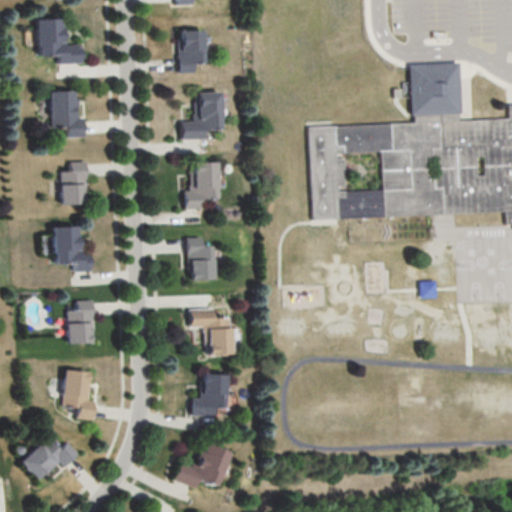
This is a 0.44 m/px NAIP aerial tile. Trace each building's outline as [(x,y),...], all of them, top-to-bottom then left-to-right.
[(33,18),(34,55),(54,54),(54,63),(78,62),(77,42),(71,42),(71,31),(58,31),(57,17),(33,18)] [(199,29),(174,29),(174,72),(190,72),(190,67),(211,67),(211,49),(199,49),(199,29)] [(307,219),(304,127),(409,124),(409,117),(407,117),(405,64),(456,63),(458,115),(456,115),(456,121),(506,119),(505,105),(511,104),(511,210),(501,211),(307,219)] [(80,136),(79,115),(71,115),(71,89),(46,90),(47,126),(62,125),(62,136),(80,136)] [(176,138),(200,138),(200,128),(216,128),(217,91),(191,91),(190,120),(176,120),(176,138)] [(212,160),(186,161),(187,189),(179,189),(180,208),(196,207),(196,198),(213,197),(212,160)] [(66,161),(66,170),(56,170),(56,203),(81,203),(80,161),(66,161)] [(85,270),(85,250),(74,251),(73,224),(48,225),(49,263),(69,262),(69,270),(85,270)] [(181,236),(182,278),(207,278),(206,244),(197,245),(196,236),(181,236)] [(62,342),(87,341),(86,299),(71,300),(71,309),(61,310),(62,342)] [(184,326),(199,326),(200,353),(226,353),(226,343),(234,343),(234,327),(223,327),(223,316),(207,316),(207,308),(184,308),(184,326)] [(88,418),(89,399),(82,399),(84,370),(59,369),(57,405),(72,406),(72,417),(88,418)] [(208,415),(209,407),(218,407),(219,373),(196,372),(195,397),(186,397),(186,414),(208,415)] [(15,461),(33,479),(54,460),(59,465),(73,452),(62,440),(54,448),(50,444),(43,450),(35,442),(15,461)] [(223,450),(198,442),(191,466),(173,460),(167,479),(190,486),(192,479),(212,485),(223,450)]
